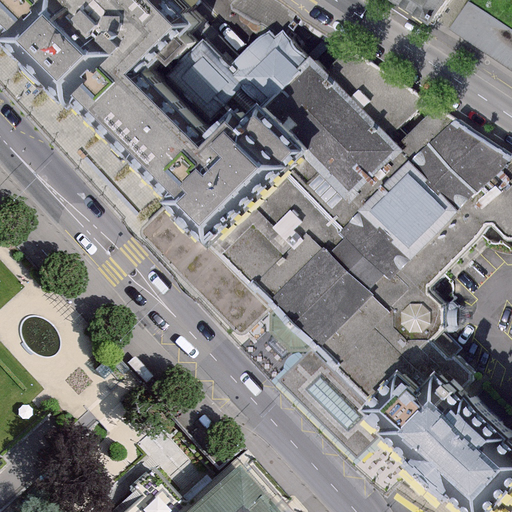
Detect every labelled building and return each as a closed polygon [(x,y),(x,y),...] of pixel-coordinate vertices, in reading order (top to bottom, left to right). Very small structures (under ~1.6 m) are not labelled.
[(0,0),(0,45),(156,226),(150,233),(160,247),(285,384),(363,469),(401,498),(427,459),(489,511),(511,511),(511,418),(474,386),(485,374),(445,340),(455,327),(453,308),(437,290),(502,223),(511,232),(511,153),(451,111),(416,147),(324,57),(282,30),(243,63),(206,31),(222,17),(205,0),(0,0)] [(405,0),(435,20),(448,0),(405,0)] [(0,420),(15,408),(0,391),(0,431),(4,428),(0,423),(0,420)] [(34,484),(77,443),(54,418),(11,459),(34,484)] [(293,511),(252,460),(195,511),(293,511)] [(164,482),(131,511),(185,511),(189,509),(164,482)]
